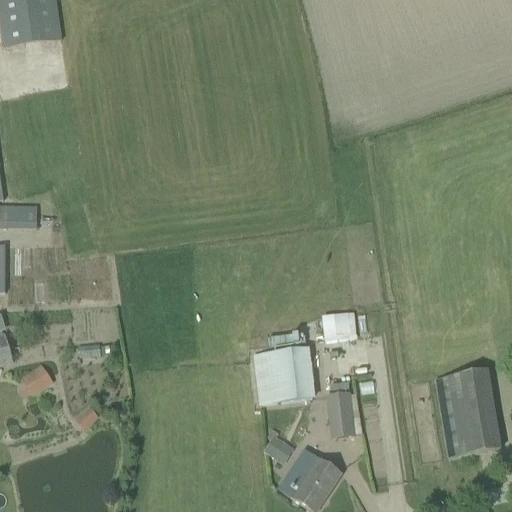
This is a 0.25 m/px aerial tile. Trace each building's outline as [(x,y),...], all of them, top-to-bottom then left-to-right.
[(61,43),(55,0),(0,0),(0,33),(2,51),(61,43)] [(0,184),(0,229),(35,230),(35,210),(0,209),(0,204),(3,204),(0,184)] [(332,317),(320,319),(323,344),(335,343),(332,317)] [(0,368),(11,365),(7,352),(3,338),(0,339),(0,368)] [(98,348),(77,350),(78,360),(99,358),(98,348)] [(304,353),(253,358),(259,407),(309,401),(304,353)] [(30,376),(41,392),(51,386),(40,369),(30,376)] [(499,453),(496,433),(486,374),(435,383),(448,462),(499,453)] [(346,396),(328,399),(334,439),(351,437),(346,396)] [(96,419),(89,412),(76,423),(82,431),(96,419)] [(264,455),(267,457),(274,461),(285,444),(275,438),(264,455)] [(289,475),(288,476),(277,493),(305,511),(317,511),(340,477),(311,457),(305,466),(311,471),(303,484),(289,475)]
